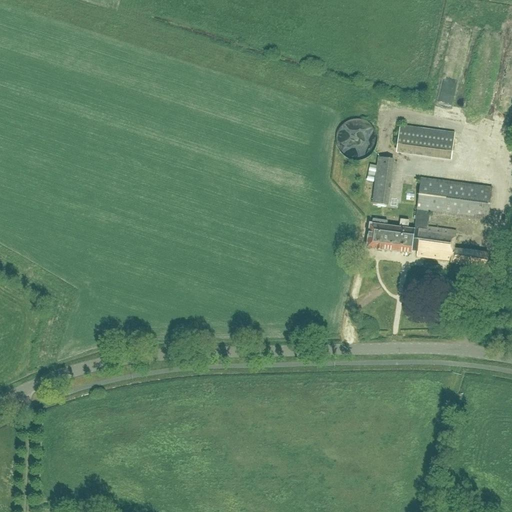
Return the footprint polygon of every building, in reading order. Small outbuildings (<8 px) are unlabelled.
[(495,38),(480,35),(473,67),(480,69),(478,75),(486,76),(495,38)] [(354,121),(347,124),(341,129),(337,136),(337,144),(339,151),(345,157),(352,161),(360,161),(367,158),(373,153),(376,146),(377,138),(374,131),(369,125),(362,122),(354,121)] [(398,145),(450,152),(453,134),(400,127),(398,145)] [(373,204),(385,206),(391,160),(379,158),(373,204)] [(399,228),(387,227),(387,224),(378,223),(378,225),(370,224),(367,248),(377,250),(377,251),(382,251),(382,250),(412,254),(412,251),(417,252),(417,256),(451,261),(451,263),(484,267),(488,254),(453,250),(456,232),(428,228),(429,214),(487,222),(492,188),(421,178),(414,230),(408,229),(409,221),(400,220),(399,228)]
